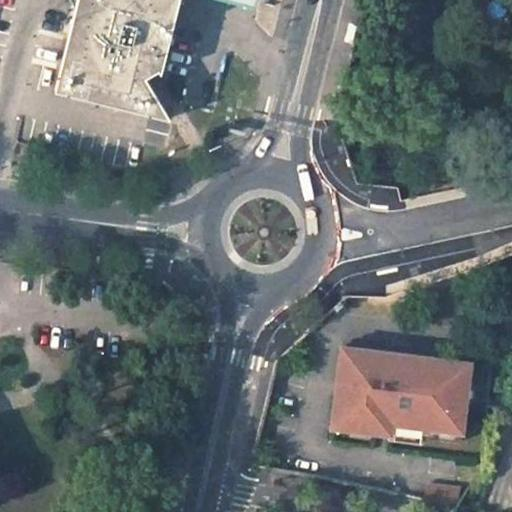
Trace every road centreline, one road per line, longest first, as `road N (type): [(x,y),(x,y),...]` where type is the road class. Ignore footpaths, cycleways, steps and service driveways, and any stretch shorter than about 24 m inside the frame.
road 1 (secondary): [(245,289),(203,490)]
road 2 (primary): [(0,203),(199,227)]
road 3 (primary): [(245,289),(294,284),(325,242),(322,203),(282,167)]
road 4 (primary): [(322,0),(282,167)]
road 5 (unclassified): [(324,511),(203,490)]
